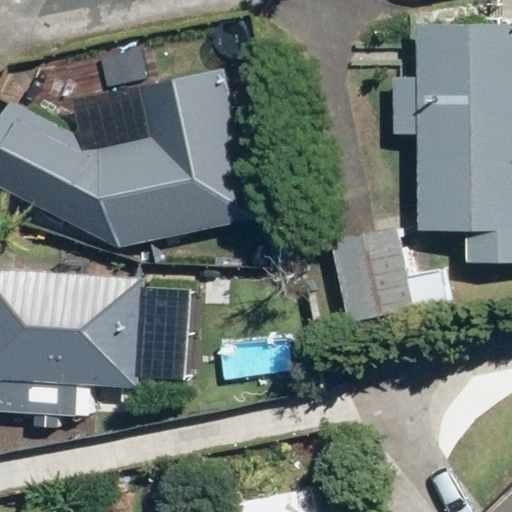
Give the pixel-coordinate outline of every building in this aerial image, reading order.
[(511,0),(504,0),(504,21),(437,19),(436,75),(410,74),(408,130),(439,131),(437,227),(484,228),(484,254),(511,254),(511,0)] [(0,163),(0,171),(131,242),(267,209),(232,64),(159,82),(171,128),(115,142),(32,100),(0,163)] [(414,223),(343,237),(358,318),(458,299),(450,261),(422,267),(414,223)] [(161,272),(0,263),(0,373),(1,373),(0,399),(0,409),(105,415),(107,379),(157,382),(158,361),(191,362),(195,300),(159,298),(161,272)] [(338,511),(331,483),(246,504),(248,511),(338,511)]
